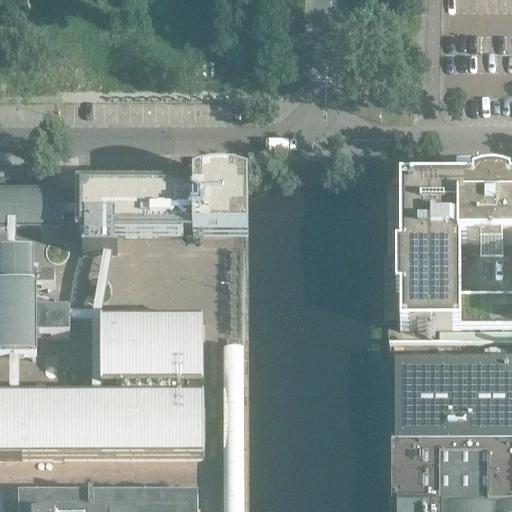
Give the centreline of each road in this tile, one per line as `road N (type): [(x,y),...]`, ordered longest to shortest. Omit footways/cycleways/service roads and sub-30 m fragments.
road 1 (tertiary): [(0,143),(322,142)]
road 2 (unclassified): [(511,142),(322,142)]
road 3 (tertiary): [(322,142),(330,0)]
